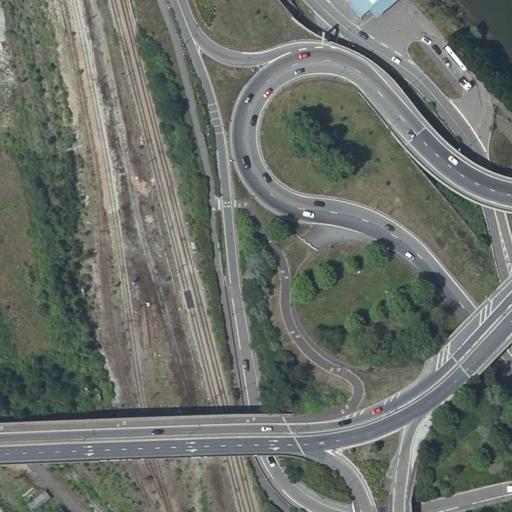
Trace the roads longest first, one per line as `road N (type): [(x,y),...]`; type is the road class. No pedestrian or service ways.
road 1 (primary): [(511,296),(426,385),(354,420),(289,430),(0,441)]
road 2 (primary): [(185,20),(216,108),(260,438),(291,488),(334,511)]
road 3 (primary): [(304,61),(276,72),(245,119),(245,152),(258,181),(288,204),(349,215),(397,237),(511,367)]
road 4 (secondary): [(511,275),(467,138),(416,76),(365,42)]
road 5 (primary): [(0,456),(284,446)]
road 6 (primary): [(511,195),(445,163),(356,71),(304,61)]
road 7 (primary): [(284,446),(357,436),(418,409)]
road 8 (primary): [(304,61),(224,54),(185,20)]
road 9 (primary): [(418,409),(511,322)]
road 10 (primary): [(391,511),(511,487)]
